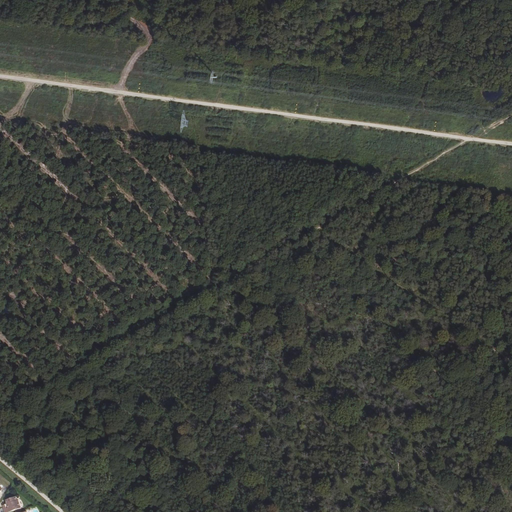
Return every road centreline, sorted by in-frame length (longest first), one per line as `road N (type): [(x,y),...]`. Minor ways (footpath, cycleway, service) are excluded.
road 1 (track): [(511,149),(0,77)]
road 2 (track): [(326,227),(511,119)]
